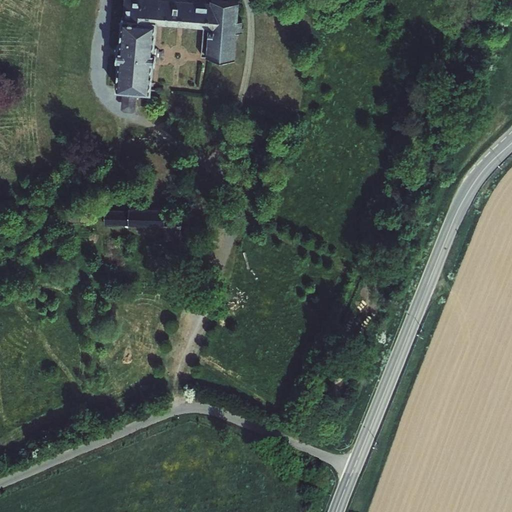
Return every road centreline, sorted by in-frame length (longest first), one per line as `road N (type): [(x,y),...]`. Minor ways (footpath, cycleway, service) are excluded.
road 1 (unclassified): [(0,484),(180,409),(209,410),(353,471)]
road 2 (tertiary): [(511,142),(459,206),(353,471)]
